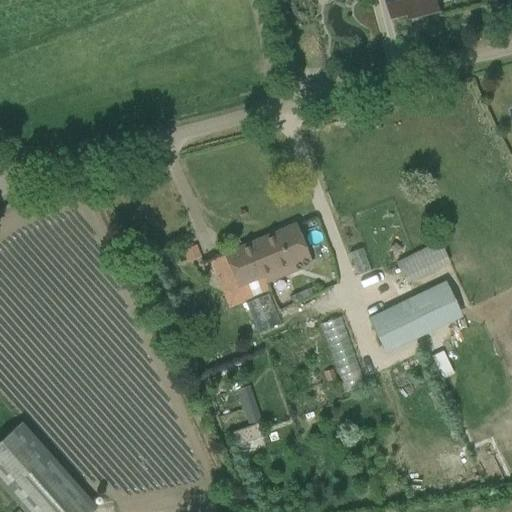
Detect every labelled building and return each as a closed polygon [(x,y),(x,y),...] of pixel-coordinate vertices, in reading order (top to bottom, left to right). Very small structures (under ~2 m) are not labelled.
[(387,0),(392,19),(418,12),(420,16),(439,11),(435,0),(387,0)] [(225,256),(233,274),(238,286),(264,275),(266,281),(308,264),(301,246),(293,227),(225,256)] [(438,241),(394,263),(405,285),(449,264),(438,241)] [(196,247),(184,251),(187,262),(200,257),(196,247)] [(366,276),(368,280),(359,285),(369,306),(394,294),(382,270),(366,276)] [(456,286),(375,320),(392,359),(472,325),(456,286)] [(324,331),(354,401),(376,391),(346,321),(324,331)] [(323,374),(326,382),(334,379),(331,371),(323,374)] [(248,388),(235,392),(241,410),(243,410),(248,427),(259,423),(248,388)] [(259,423),(248,427),(233,432),(237,444),(263,435),(259,423)] [(20,424),(0,441),(0,486),(22,511),(93,511),(96,509),(20,424)]
